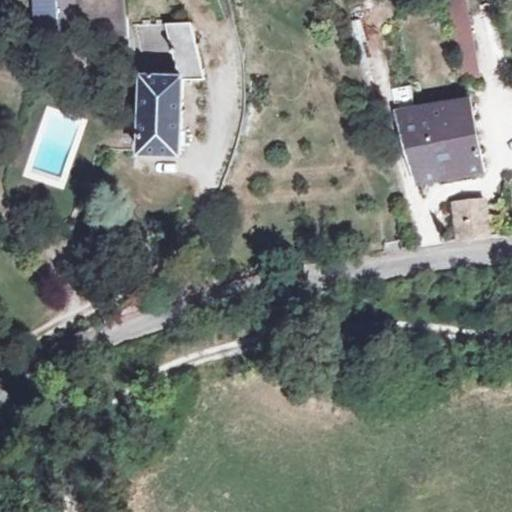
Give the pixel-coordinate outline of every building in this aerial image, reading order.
[(131,37),(128,0),(58,0),(60,38),(102,35),(102,38),(131,37)] [(477,75),(463,0),(449,0),(465,75),(477,75)] [(145,76),(142,154),(183,154),(184,80),(206,77),(192,22),(167,23),(181,78),(145,76)] [(480,73),(503,70),(498,28),(475,31),(480,73)] [(132,56),(131,37),(102,38),(104,58),(132,56)] [(472,100),(398,113),(415,176),(484,162),(472,100)] [(15,179),(3,205),(16,212),(27,217),(41,188),(15,179)] [(455,204),(459,241),(489,238),(485,201),(455,204)]
